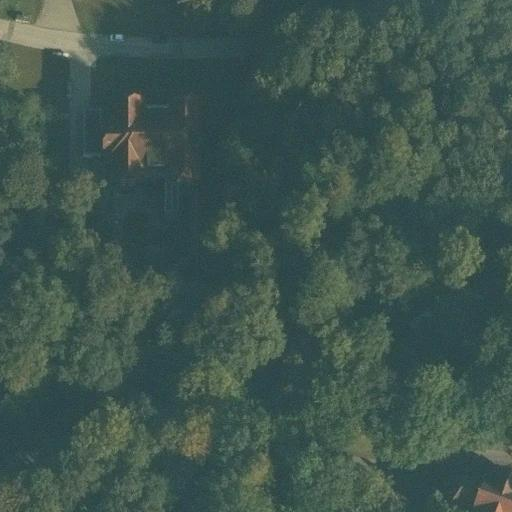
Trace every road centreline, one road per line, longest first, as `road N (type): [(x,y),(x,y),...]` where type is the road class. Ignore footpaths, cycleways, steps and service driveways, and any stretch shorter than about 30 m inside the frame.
road 1 (unclassified): [(425,0),(271,42),(83,46),(0,29)]
road 2 (unclassified): [(369,478),(247,436),(135,427),(0,473)]
road 3 (unclassified): [(511,463),(445,461),(369,478)]
